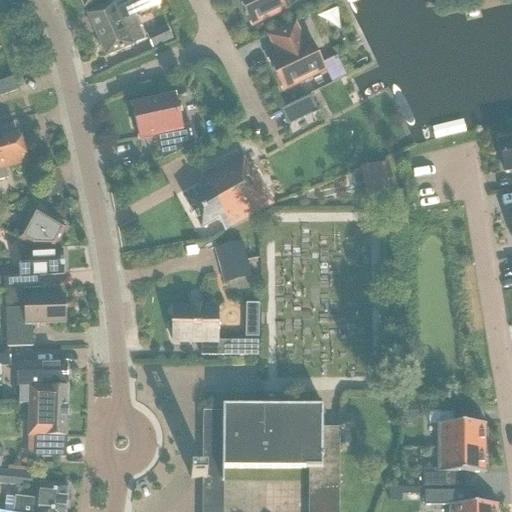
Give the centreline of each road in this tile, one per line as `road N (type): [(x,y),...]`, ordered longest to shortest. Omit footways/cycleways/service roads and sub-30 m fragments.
road 1 (unclassified): [(121,422),(116,324),(74,101)]
road 2 (residential): [(511,429),(463,159)]
road 3 (residential): [(74,101),(217,43)]
